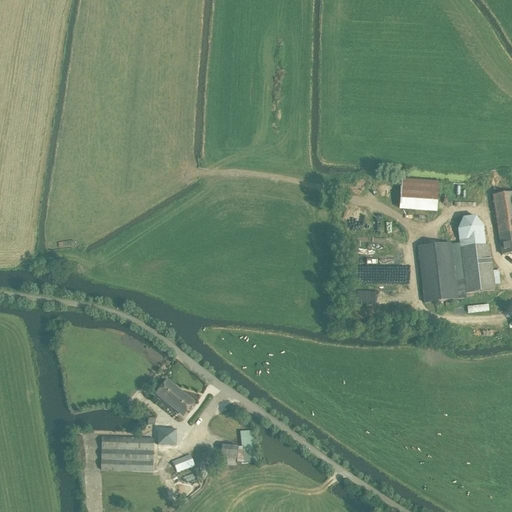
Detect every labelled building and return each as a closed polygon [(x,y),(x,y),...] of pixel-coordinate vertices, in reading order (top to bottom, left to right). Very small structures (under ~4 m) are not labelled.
[(436,212),(438,183),(402,181),(400,209),(436,212)] [(511,193),(493,196),(502,256),(511,254),(511,193)] [(495,291),(494,286),(500,285),(499,271),(492,271),(489,246),(486,246),(483,228),(475,217),(463,219),(457,231),(460,243),(418,248),(424,304),(466,299),(466,295),(495,291)] [(511,332),(511,310),(463,317),(466,339),(511,332)] [(186,401),(188,399),(167,382),(156,395),(183,417),(192,406),(186,401)] [(177,442),(176,431),(166,426),(157,432),(158,443),(167,448),(177,442)] [(236,464),(256,462),(253,432),(241,433),(242,449),(238,448),(222,446),(220,465),(236,466),(236,464)] [(153,472),(154,440),(102,438),(101,471),(153,472)] [(177,472),(195,466),(192,454),(173,460),(177,472)]
